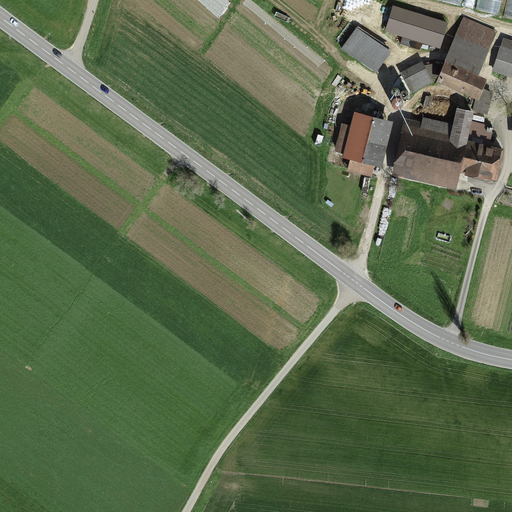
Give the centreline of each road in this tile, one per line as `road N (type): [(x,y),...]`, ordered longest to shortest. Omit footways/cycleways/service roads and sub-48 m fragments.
road 1 (primary): [(511,360),(419,326),(70,70)]
road 2 (track): [(356,281),(231,441),(187,511)]
